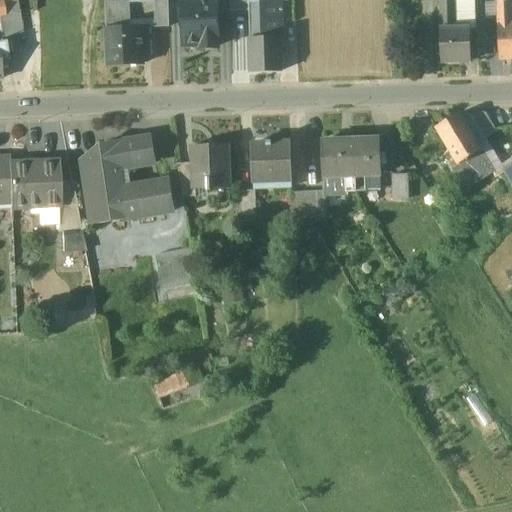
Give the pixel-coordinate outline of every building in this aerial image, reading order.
[(15,0),(11,0),(1,1),(3,16),(0,16),(0,41),(8,40),(8,42),(21,40),(15,0)] [(180,0),(181,24),(183,24),(184,46),(202,45),(202,48),(216,48),(216,45),(218,45),(217,12),(216,12),(215,0),(180,0)] [(215,0),(216,12),(217,12),(230,12),(229,0),(215,0)] [(280,0),(263,1),(264,39),(281,39),(280,0)] [(294,0),(284,0),(285,22),(296,22),(294,0)] [(453,0),(439,0),(440,29),(470,28),(470,24),(455,24),(453,0)] [(474,0),(453,0),(455,24),(470,24),(470,28),(470,29),(475,29),(474,0)] [(168,1),(154,1),(155,29),(169,28),(168,1)] [(263,1),(249,1),(250,40),(264,39),(263,1)] [(510,1),(496,1),(497,25),(511,24),(510,1)] [(129,28),(128,2),(105,4),(106,29),(129,28)] [(511,24),(497,25),(499,60),(511,59),(511,24)] [(106,29),(106,30),(107,66),(142,65),(142,48),(150,48),(149,28),(129,28),(106,29)] [(470,28),(440,29),(442,62),(471,61),(470,29),(470,28)] [(264,39),(250,40),(251,72),(282,71),(281,39),(264,39)] [(0,41),(0,65),(6,65),(4,54),(10,53),(8,42),(8,40),(0,41)] [(486,112),(469,113),(483,137),(497,131),(486,112)] [(459,114),(435,128),(457,165),(464,161),(481,151),(459,114)] [(150,138),(95,147),(97,156),(78,159),(87,216),(114,212),(118,231),(134,228),(133,218),(173,212),(168,182),(122,189),(119,170),(154,164),(150,138)] [(380,140),(354,141),(355,176),(365,176),(381,175),(381,165),(381,156),(380,140)] [(354,141),(323,142),(324,178),(347,177),(355,176),(354,141)] [(270,142),(267,142),(267,144),(252,145),(253,182),(291,181),(289,143),(271,144),(270,142)] [(229,145),(193,147),(194,164),(195,189),(197,189),(208,188),(208,190),(212,190),(212,188),(230,187),(230,189),(231,189),(229,145)] [(481,151),(464,161),(477,182),(494,173),(481,151)] [(8,159),(0,159),(0,202),(10,202),(8,165),(8,159)] [(56,163),(8,165),(10,202),(10,209),(57,207),(56,163)] [(194,164),(177,164),(183,198),(197,197),(197,189),(195,189),(194,164)] [(511,166),(502,172),(507,179),(511,187),(511,166)] [(502,172),(496,176),(500,183),(507,179),(502,172)] [(409,198),(408,174),(393,175),(394,199),(409,198)] [(381,175),(365,176),(366,190),(382,190),(381,175)] [(355,176),(347,177),(348,191),(356,191),(355,176)] [(365,176),(355,176),(356,191),(366,190),(365,176)] [(256,215),(256,191),(242,192),(242,202),(243,213),(243,216),(245,216),(256,215)] [(308,191),(292,192),(293,219),(309,218),(308,191)] [(325,191),(308,191),(309,218),(326,218),(325,191)] [(57,207),(58,233),(80,232),(75,206),(57,207)] [(256,215),(245,216),(245,227),(257,227),(256,215)] [(157,257),(163,290),(197,284),(191,250),(157,257)] [(239,281),(220,285),(224,304),(243,301),(239,281)] [(198,367),(153,386),(164,410),(208,392),(198,367)]
